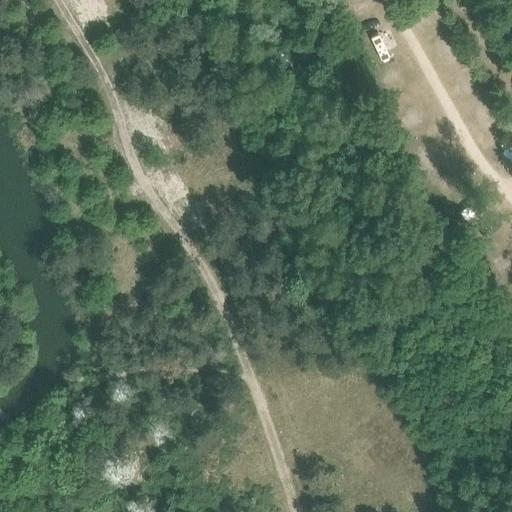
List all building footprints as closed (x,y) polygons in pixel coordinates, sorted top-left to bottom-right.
[(351,0),(359,15),(374,7),(370,0),(351,0)] [(437,4),(421,9),(426,23),(441,18),(437,4)] [(374,47),(390,40),(382,24),(366,32),(374,47)] [(447,59),(462,50),(453,35),(438,44),(447,59)] [(389,75),(405,67),(397,52),(381,60),(389,75)]
